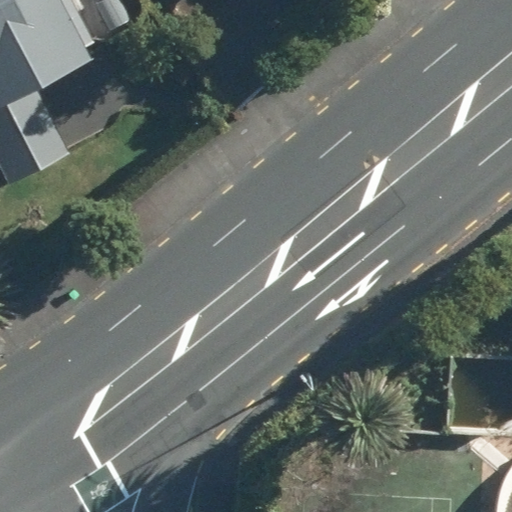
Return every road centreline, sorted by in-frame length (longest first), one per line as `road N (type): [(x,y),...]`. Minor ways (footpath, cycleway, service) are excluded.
road 1 (primary): [(511,71),(219,312)]
road 2 (primary): [(219,312),(0,472)]
road 3 (primary): [(219,312),(161,511)]
